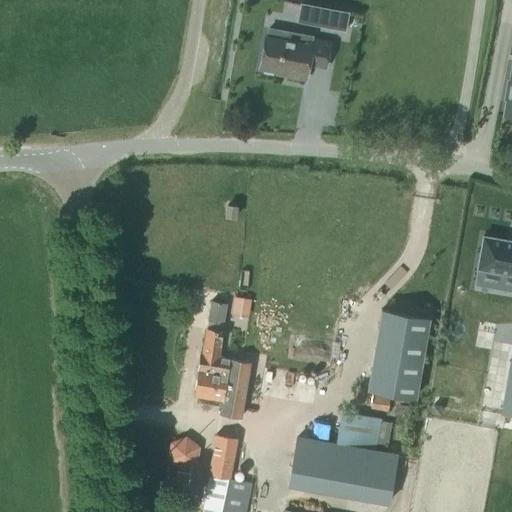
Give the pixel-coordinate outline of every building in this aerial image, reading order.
[(328,26),(345,29),(348,13),(332,10),(328,26)] [(258,69),(285,74),(284,77),(303,81),(306,65),(323,68),(328,43),(308,40),(307,46),(264,38),(258,69)] [(510,117),(510,119),(511,120),(511,60),(508,80),(506,80),(503,99),(505,99),(503,116),(510,117)] [(234,218),(235,207),(226,206),(225,217),(234,218)] [(511,235),(474,229),(468,262),(511,269),(511,235)] [(235,295),(234,311),(250,313),(252,297),(235,295)] [(413,396),(426,318),(380,310),(367,388),(413,396)] [(216,356),(221,331),(205,329),(201,354),(199,353),(197,369),(215,371),(227,373),(229,358),(216,356)] [(218,415),(240,417),(249,361),(230,358),(227,373),(197,370),(193,396),(197,397),(195,402),(220,406),(218,415)] [(299,434),(291,483),(382,500),(391,450),(299,434)] [(236,438),(215,435),(201,511),(245,511),(251,482),(229,479),(236,438)] [(194,465),(193,463),(195,462),(197,447),(185,437),(170,443),(168,459),(181,468),(188,465),(189,467),(194,465)] [(187,489),(190,473),(176,471),(173,487),(187,489)]
